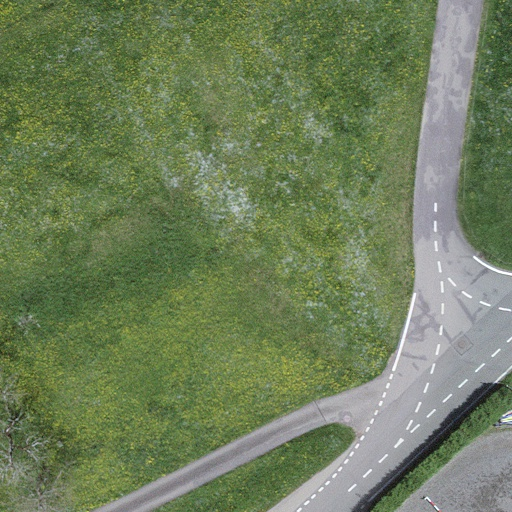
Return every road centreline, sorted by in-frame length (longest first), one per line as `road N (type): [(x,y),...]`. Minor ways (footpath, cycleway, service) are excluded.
road 1 (unclassified): [(465,376),(435,247),(436,173),(461,0)]
road 2 (unclassified): [(324,511),(465,376)]
